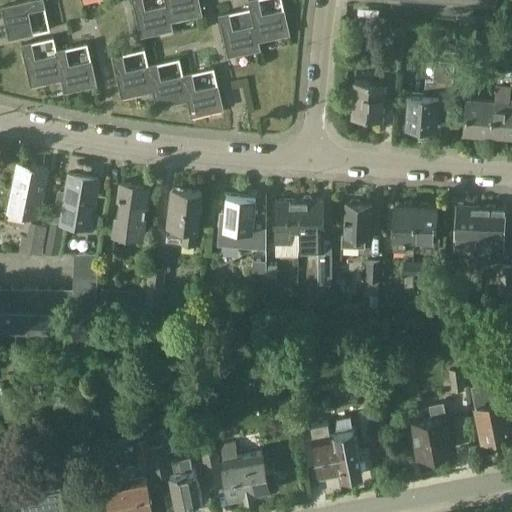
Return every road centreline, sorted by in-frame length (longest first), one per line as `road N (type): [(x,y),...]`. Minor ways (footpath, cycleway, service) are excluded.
road 1 (residential): [(311,161),(157,148),(0,119)]
road 2 (residential): [(511,178),(311,161)]
road 3 (residential): [(311,161),(326,0)]
road 4 (tertiary): [(359,511),(511,482)]
